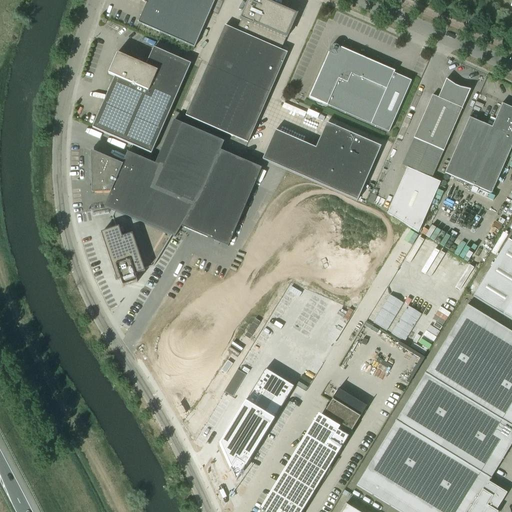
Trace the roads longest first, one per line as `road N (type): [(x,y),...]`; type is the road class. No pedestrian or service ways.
road 1 (unclassified): [(209,511),(166,421),(81,280),(63,221),(66,86),(94,0)]
road 2 (track): [(121,511),(0,280)]
road 3 (unknown): [(121,351),(183,248),(200,246),(226,259),(236,253),(270,185)]
road 4 (residential): [(357,0),(511,67)]
